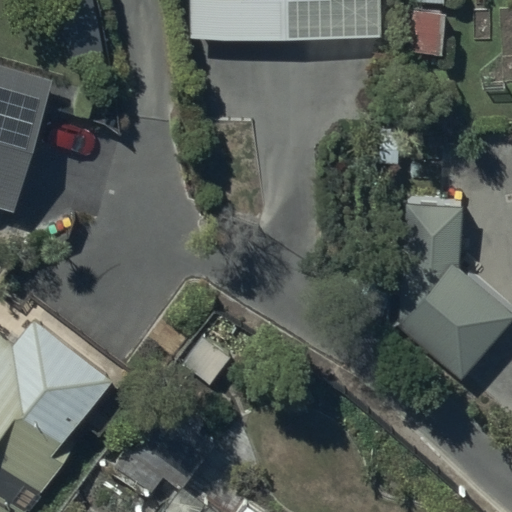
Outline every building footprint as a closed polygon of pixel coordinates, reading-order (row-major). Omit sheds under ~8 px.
[(0,58),(0,189),(7,192),(45,73),(0,58)] [(511,303),(460,254),(461,192),(403,191),(400,310),(458,366),(511,310),(511,303)] [(0,511),(8,503),(19,511),(21,511),(90,419),(97,425),(107,411),(97,404),(125,366),(36,301),(13,332),(0,322),(0,511)] [(211,440),(158,398),(108,463),(144,491),(160,470),(177,484),(211,440)] [(269,511),(246,496),(235,511),(162,511),(156,507),(152,511),(269,511)]
